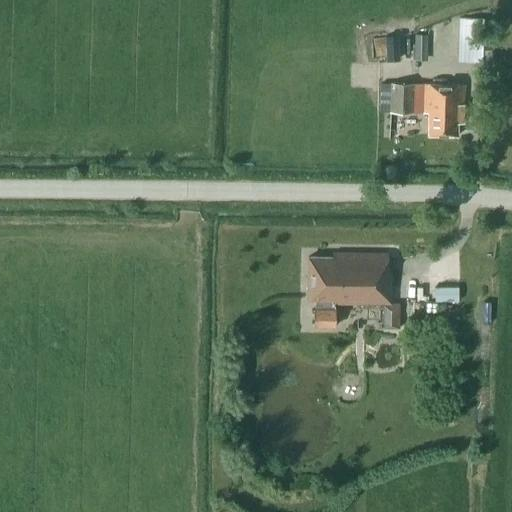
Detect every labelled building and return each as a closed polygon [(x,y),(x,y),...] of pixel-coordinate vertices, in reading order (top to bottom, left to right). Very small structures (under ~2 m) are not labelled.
[(458,62),(483,62),(484,18),(459,17),(458,62)] [(429,60),(429,34),(416,34),(416,60),(429,60)] [(385,36),(387,60),(397,59),(395,35),(385,36)] [(414,84),(391,83),(390,112),(414,112),(423,112),(423,84),(414,84)] [(428,135),(457,135),(457,122),(463,122),(463,84),(423,84),(423,112),(428,113),(428,135)] [(328,257),(308,256),(307,299),(315,299),(314,325),(334,325),(335,303),(382,304),(382,328),(399,328),(399,303),(390,303),(390,269),(387,269),(388,253),(328,252),(328,257)] [(435,302),(459,301),(459,287),(435,287),(435,302)]
